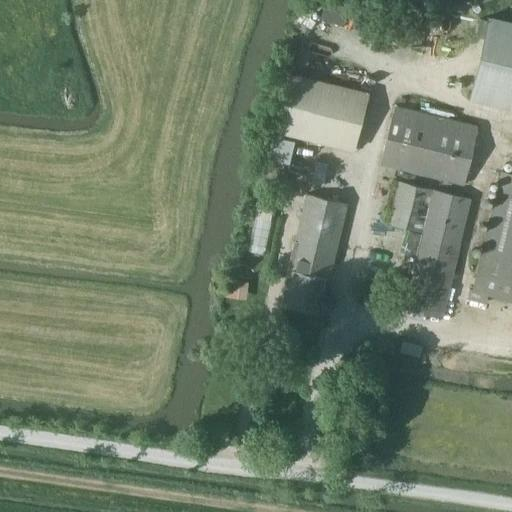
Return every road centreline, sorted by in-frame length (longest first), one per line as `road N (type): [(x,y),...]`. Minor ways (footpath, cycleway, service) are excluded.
road 1 (track): [(0,477),(262,511)]
road 2 (unknown): [(331,327),(511,330)]
